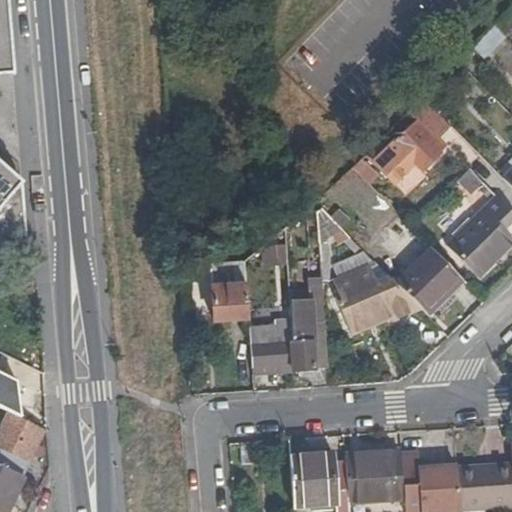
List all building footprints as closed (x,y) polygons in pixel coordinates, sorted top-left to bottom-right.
[(511,29),(511,12),(508,9),(491,26),(498,33),(503,38),(511,29)] [(0,242),(19,244),(17,195),(0,180),(0,76),(5,76),(0,21),(0,242)] [(491,26),(472,46),(483,57),(503,38),(498,33),(491,26)] [(428,106),(421,98),(408,111),(417,121),(385,150),(404,170),(412,162),(419,170),(439,152),(435,148),(440,144),(433,137),(447,124),(428,106)] [(511,191),(511,166),(499,178),(511,191)] [(510,237),(511,234),(511,215),(495,198),(482,211),(480,208),(443,244),(471,273),(489,256),(492,259),(511,240),(510,237)] [(322,210),(321,209),(315,213),(317,241),(339,228),(322,210)] [(424,315),(460,280),(428,247),(392,282),(418,308),(424,315)] [(475,276),(492,259),(489,256),(471,273),(475,276)] [(244,271),(244,261),(221,264),(221,277),(229,277),(229,285),(210,286),(212,322),(247,320),(244,271)] [(390,320),(418,308),(392,282),(386,276),(372,281),(365,264),(330,280),(335,292),(331,294),(347,333),(389,316),(390,320)] [(313,370),(325,369),(320,290),(285,293),(286,305),(308,304),(313,370)] [(248,329),(251,368),(277,367),(277,372),(313,370),(308,304),(286,305),(287,321),(271,322),(272,328),(248,329)] [(29,462),(44,430),(6,411),(0,424),(0,465),(20,476),(27,461),(29,462)] [(260,464),(259,442),(247,443),(248,465),(260,464)] [(400,452),(345,456),(346,464),(348,492),(403,489),(400,455),(400,452)] [(400,455),(403,489),(404,511),(459,511),(460,511),(457,469),(420,471),(419,454),(400,455)] [(332,458),(290,461),(293,508),(336,505),(336,511),(349,511),(348,492),(346,464),(332,465),(332,458)] [(511,464),(456,468),(457,469),(460,511),(511,507),(511,464)] [(5,511),(21,476),(20,476),(0,465),(0,510),(3,511),(5,511)]
